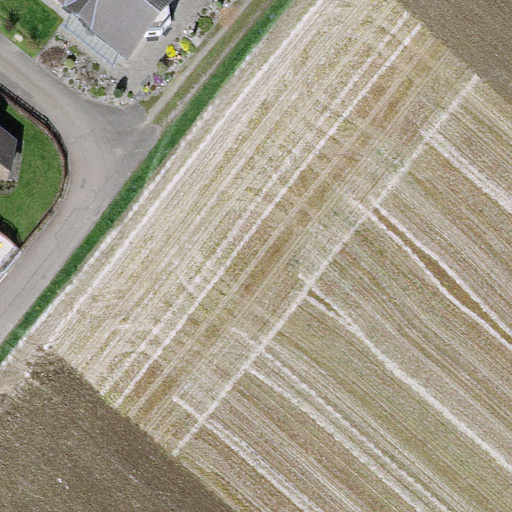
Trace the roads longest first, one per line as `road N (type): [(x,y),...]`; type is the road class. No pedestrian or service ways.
road 1 (track): [(123,157),(250,0)]
road 2 (residential): [(123,157),(0,309)]
road 3 (residential): [(123,157),(0,58)]
